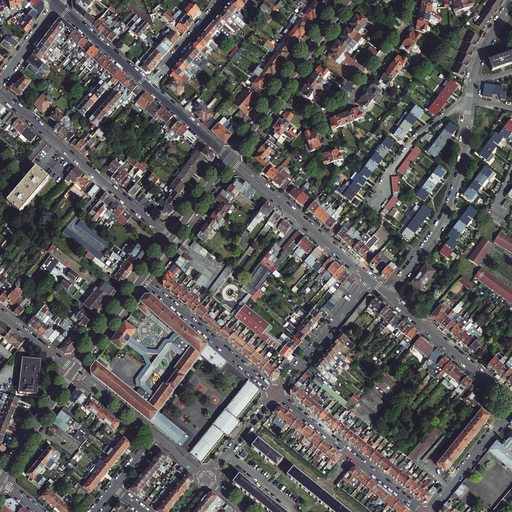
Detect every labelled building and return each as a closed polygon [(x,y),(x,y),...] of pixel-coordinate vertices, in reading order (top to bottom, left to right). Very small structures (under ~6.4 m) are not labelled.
[(14,3),(12,0),(5,0),(8,6),(11,14),(11,15),(12,14),(11,11),(16,10),(14,3)] [(19,0),(12,0),(14,3),(16,10),(17,11),(22,9),(20,2),(19,0)] [(19,0),(20,2),(22,9),(23,9),(28,3),(30,0),(19,0)] [(33,7),(36,3),(39,0),(30,0),(28,3),(30,4),(26,9),(29,12),(26,16),(29,18),(34,12),(31,10),(33,7)] [(86,12),(95,0),(73,0),(72,3),(73,9),(84,19),(88,14),(86,12)] [(243,0),(232,0),(230,3),(243,13),(250,4),(247,1),(246,2),(243,0)] [(268,0),(265,4),(273,11),(275,8),(276,7),(268,0)] [(376,6),(380,0),(369,0),(373,3),(372,5),(377,8),(378,7),(376,6)] [(422,0),(422,6),(432,8),(434,8),(435,0),(422,0)] [(464,10),(460,0),(454,2),(453,1),(449,2),(452,10),(453,9),(456,16),(465,13),(464,10)] [(473,0),(460,0),(464,10),(473,7),(472,3),(474,2),(473,0)] [(501,0),(492,0),(475,25),(483,32),(485,29),(484,28),(488,22),(489,23),(491,20),(490,19),(494,14),(495,15),(497,11),(496,11),(500,6),(501,6),(504,2),(501,0)] [(320,6),(315,2),(310,9),(318,15),(321,11),(318,9),(320,6)] [(0,21),(0,20),(3,19),(5,16),(11,14),(8,6),(2,8),(0,3),(0,21)] [(36,3),(33,7),(41,13),(44,9),(36,3)] [(188,8),(183,14),(191,20),(199,10),(191,3),(187,7),(188,8)] [(243,13),(230,3),(226,7),(242,21),(246,16),(243,13)] [(273,11),(265,4),(264,3),(260,9),(265,14),(263,16),(266,19),(273,11)] [(179,24),(158,6),(154,9),(156,13),(157,17),(156,18),(160,21),(164,16),(171,22),(170,23),(183,35),(187,30),(179,24)] [(420,13),(430,15),(432,8),(422,6),(420,13)] [(41,13),(33,7),(31,10),(34,12),(39,16),(41,13)] [(242,21),(226,7),(222,12),(234,22),(242,29),(244,27),(240,23),(242,21)] [(303,18),(309,22),(311,24),(318,15),(310,9),(303,18)] [(179,16),(190,26),(193,23),(191,20),(183,14),(179,10),(176,14),(179,16)] [(430,18),(441,20),(442,15),(437,14),(437,12),(432,11),(430,18)] [(34,22),(39,16),(34,12),(29,18),(34,22)] [(234,22),(222,12),(218,17),(234,30),(238,34),(240,31),(233,24),(234,22)] [(397,12),(393,17),(399,27),(403,22),(403,20),(397,12)] [(420,13),(419,20),(428,22),(429,22),(430,15),(420,13)] [(30,27),(34,22),(29,18),(26,16),(25,18),(20,14),(18,15),(19,16),(18,18),(20,19),(30,27)] [(94,18),(88,14),(84,19),(93,27),(98,22),(94,18)] [(149,26),(152,22),(150,16),(150,15),(146,14),(143,21),(146,24),(149,26)] [(93,27),(98,31),(108,19),(104,15),(98,22),(93,27)] [(127,27),(130,30),(140,18),(139,18),(137,16),(137,15),(127,27)] [(187,30),(190,26),(179,16),(178,18),(179,19),(178,20),(181,22),(179,24),(187,30)] [(356,16),(353,20),(364,28),(367,24),(365,22),(366,20),(361,16),(359,18),(356,16)] [(234,30),(218,17),(215,21),(229,33),(232,36),(234,33),(232,32),(234,30)] [(138,27),(143,21),(140,18),(130,30),(140,38),(143,33),(146,30),(149,26),(146,24),(141,30),(138,27)] [(299,19),(294,25),(305,33),(308,29),(305,27),(309,22),(303,18),(301,20),(299,19)] [(30,27),(20,19),(17,23),(15,21),(14,22),(11,19),(9,20),(25,33),(30,27)] [(98,31),(103,36),(113,24),(114,23),(109,19),(108,19),(98,31)] [(59,20),(56,23),(67,31),(69,33),(68,34),(69,33),(72,35),(75,31),(62,20),(59,20)] [(364,28),(353,20),(350,24),(353,26),(351,29),(357,33),(360,35),(365,29),(364,28)] [(428,22),(419,20),(416,30),(422,31),(423,30),(426,31),(428,22)] [(113,24),(103,36),(107,40),(116,30),(121,25),(122,23),(120,21),(114,28),(113,27),(114,25),(113,24)] [(215,21),(212,25),(218,30),(226,37),(229,33),(215,21)] [(289,31),(290,32),(297,37),(299,38),(300,36),(302,37),(305,33),(294,25),(290,22),(288,24),(292,27),(289,31)] [(56,23),(53,27),(64,36),(67,31),(56,23)] [(107,40),(111,43),(121,33),(123,34),(125,31),(124,30),(125,28),(121,25),(116,30),(107,40)] [(204,33),(211,39),(212,38),(213,39),(214,38),(213,37),(218,30),(212,25),(204,33)] [(7,35),(8,36),(10,33),(1,26),(0,27),(0,29),(1,30),(7,35)] [(53,27),(50,31),(61,40),(64,36),(53,27)] [(407,38),(416,44),(421,36),(418,34),(419,33),(411,27),(409,30),(412,32),(407,38)] [(169,36),(166,39),(173,46),(180,38),(169,28),(165,32),(169,36)] [(347,29),(344,33),(352,39),(357,33),(351,29),(349,31),(347,29)] [(381,33),(389,40),(392,35),(384,29),(381,33)] [(50,31),(47,36),(58,44),(61,40),(50,31)] [(69,39),(68,40),(66,42),(68,44),(66,46),(68,48),(70,46),(80,35),(75,31),(72,35),(69,39)] [(287,39),(295,46),(298,42),(296,40),(297,37),(290,32),(288,35),(290,36),(287,39)] [(173,46),(166,39),(159,33),(155,38),(162,43),(170,50),(173,46)] [(204,33),(200,38),(213,49),(219,55),(221,52),(219,50),(217,50),(217,49),(217,48),(212,43),(213,41),(211,39),(204,33)] [(352,39),(344,33),(340,37),(343,39),(341,41),(350,47),(351,48),(356,42),(354,41),(352,39)] [(479,37),(471,33),(465,43),(466,44),(461,53),(463,53),(457,63),(459,64),(454,73),(463,78),(465,75),(463,74),(469,65),(467,64),(473,54),(472,54),(477,44),(476,44),(479,37)] [(84,39),(80,35),(70,46),(72,48),(68,52),(70,54),(72,53),(75,49),(84,39)] [(58,44),(47,36),(44,40),(56,49),(57,47),(61,51),(62,51),(63,50),(64,50),(65,49),(64,48),(58,44)] [(10,37),(6,43),(13,48),(18,43),(10,37)] [(158,53),(163,58),(167,54),(159,48),(152,41),(148,38),(145,42),(151,47),(152,48),(155,50),(158,53)] [(167,54),(170,50),(162,43),(155,38),(152,41),(159,48),(167,54)] [(200,38),(196,43),(212,56),(213,55),(211,52),(213,49),(200,38)] [(416,44),(407,38),(400,49),(407,53),(412,56),(415,58),(417,55),(411,51),(413,48),(416,50),(418,46),(416,44)] [(75,49),(72,53),(77,57),(89,43),(84,39),(75,49)] [(282,46),(288,50),(290,48),(292,50),(295,46),(287,39),(285,42),(282,46)] [(13,48),(6,43),(4,42),(2,40),(0,43),(0,46),(9,54),(13,48)] [(56,49),(44,40),(40,45),(52,54),(53,52),(58,55),(60,52),(56,49)] [(265,42),(272,47),(273,48),(286,58),(289,54),(287,52),(288,50),(282,46),(280,44),(278,48),(274,45),(267,40),(265,42)] [(350,47),(341,41),(340,44),(337,42),(334,46),(345,54),(347,51),(350,47)] [(273,48),(272,47),(265,42),(263,45),(270,50),(274,53),(271,57),(273,58),(279,63),(280,61),(283,63),(286,58),(273,48)] [(89,43),(77,57),(73,61),(77,65),(80,62),(93,47),(89,43)] [(212,56),(196,43),(192,47),(205,59),(207,56),(210,58),(212,56)] [(124,44),(119,50),(125,55),(130,49),(124,44)] [(52,54),(40,45),(36,50),(48,59),(50,57),(54,60),(56,57),(52,54)] [(347,55),(345,54),(334,46),(331,50),(332,51),(328,55),(338,63),(339,62),(340,63),(345,56),(353,62),(352,64),(357,67),(359,64),(347,55)] [(93,47),(80,62),(83,65),(86,61),(89,64),(99,52),(93,47)] [(160,61),(163,58),(158,53),(155,50),(153,52),(150,50),(152,48),(151,47),(148,51),(154,56),(160,61)] [(205,59),(192,47),(188,51),(203,64),(206,60),(205,59)] [(370,47),(367,51),(371,53),(376,57),(379,53),(370,47)] [(36,50),(33,55),(44,63),(46,65),(48,62),(50,63),(52,61),(48,59),(36,50)] [(148,51),(144,55),(157,65),(160,61),(154,56),(148,51)] [(203,64),(188,51),(185,55),(197,65),(198,65),(206,72),(208,69),(203,64)] [(104,56),(99,52),(89,64),(86,67),(87,68),(90,66),(93,69),(97,64),(104,56)] [(376,57),(371,53),(366,59),(371,63),(376,57)] [(492,71),(511,63),(511,53),(489,61),(492,71)] [(44,63),(33,55),(27,62),(30,65),(33,67),(39,71),(39,70),(43,73),(47,67),(44,64),(44,63)] [(148,63),(154,69),(157,65),(144,55),(142,58),(148,63)] [(197,65),(185,55),(182,59),(195,71),(197,69),(201,72),(202,70),(197,65)] [(97,64),(93,69),(91,71),(92,72),(94,70),(97,73),(100,69),(108,60),(104,56),(97,64)] [(398,56),(394,62),(402,68),(408,60),(404,58),(403,60),(398,56)] [(151,72),(154,69),(148,63),(142,58),(139,61),(146,67),(151,72)] [(273,58),(268,65),(277,71),(280,67),(277,65),(279,63),(273,58)] [(182,59),(179,63),(193,75),(196,78),(198,76),(194,73),(196,71),(195,71),(182,59)] [(103,74),(112,64),(108,60),(100,69),(97,73),(95,75),(96,76),(98,75),(100,77),(103,74)] [(149,74),(151,72),(146,67),(139,61),(136,65),(146,74),(149,74)] [(394,62),(390,68),(400,76),(402,77),(404,74),(400,71),(402,69),(402,68),(394,62)] [(179,63),(175,66),(189,78),(190,79),(193,75),(179,63)] [(116,67),(112,64),(103,74),(106,78),(116,67)] [(33,67),(30,65),(27,69),(35,76),(49,87),(51,85),(42,79),(43,78),(37,74),(39,71),(33,67)] [(273,76),(277,71),(268,65),(265,69),(260,65),(258,67),(269,75),(271,74),(273,76)] [(321,65),(314,73),(325,80),(330,73),(325,69),(326,68),(321,65)] [(356,70),(347,82),(353,86),(366,69),(360,65),(356,70)] [(189,78),(175,66),(172,70),(173,72),(184,81),(188,84),(190,82),(187,80),(189,78)] [(120,70),(116,67),(106,78),(105,80),(107,82),(105,84),(107,85),(113,78),(120,70)] [(252,73),(267,84),(270,80),(268,78),(269,75),(258,67),(255,71),(254,70),(252,73)] [(394,80),(398,75),(399,77),(400,76),(390,68),(385,74),(394,80)] [(125,75),(120,70),(113,78),(107,85),(109,87),(108,87),(110,89),(111,88),(111,87),(113,84),(115,85),(118,82),(119,82),(119,83),(126,76),(125,75)] [(181,85),(184,81),(173,72),(170,75),(175,80),(169,87),(179,96),(185,89),(181,85)] [(256,92),(257,92),(262,86),(264,88),(267,84),(252,73),(250,75),(255,79),(255,81),(256,81),(251,88),(256,92)] [(314,73),(310,79),(323,88),(328,82),(325,80),(314,73)] [(386,90),(394,80),(385,74),(381,80),(378,84),(386,90)] [(130,79),(126,76),(119,83),(114,90),(113,92),(114,92),(117,94),(130,79)] [(15,87),(13,85),(10,89),(20,96),(21,96),(23,94),(23,93),(23,92),(25,93),(28,90),(27,87),(28,87),(27,86),(30,83),(23,78),(20,81),(15,87)] [(134,83),(130,79),(117,94),(121,97),(134,83)] [(310,79),(306,84),(314,90),(315,91),(318,95),(323,88),(310,79)] [(442,87),(445,89),(451,94),(457,86),(451,82),(450,83),(447,80),(442,87)] [(105,84),(104,83),(103,82),(102,81),(100,83),(97,81),(95,83),(105,91),(108,87),(109,87),(107,85),(105,84)] [(344,85),(350,90),(353,86),(347,82),(344,85)] [(95,83),(93,85),(96,87),(95,89),(101,95),(105,91),(95,83)] [(138,86),(134,83),(121,97),(125,101),(138,86)] [(383,91),(373,83),(364,95),(372,101),(374,102),(377,104),(382,96),(380,94),(383,91)] [(314,90),(306,84),(300,92),(316,104),(318,102),(321,97),(318,95),(315,91),(314,90)] [(485,84),(483,96),(492,98),(493,94),(494,85),(485,84)] [(501,86),(494,85),(493,94),(500,95),(499,97),(501,98),(501,100),(506,100),(508,85),(502,84),(501,86)] [(344,85),(341,88),(348,93),(350,90),(344,85)] [(445,89),(442,87),(437,94),(440,96),(446,101),(451,94),(445,89)] [(348,93),(341,88),(339,92),(345,96),(348,93)] [(90,89),(88,91),(98,100),(101,95),(95,89),(93,92),(90,89)] [(87,92),(86,93),(85,95),(88,98),(94,104),(98,100),(88,91),(87,92)] [(135,105),(145,93),(143,91),(132,102),(135,105)] [(246,91),(244,93),(245,93),(251,98),(254,101),(256,99),(250,94),(251,93),(250,93),(249,93),(246,91)] [(121,97),(117,94),(114,92),(111,96),(121,105),(123,102),(125,101),(121,97)] [(139,106),(145,111),(154,101),(145,93),(135,105),(138,108),(139,106)] [(247,110),(254,101),(251,98),(245,105),(240,101),(245,93),(244,93),(234,105),(241,111),(244,113),(247,116),(249,112),(247,110)] [(245,105),(251,98),(245,93),(240,101),(245,105)] [(52,102),(43,95),(34,105),(40,109),(39,110),(43,113),(52,102)] [(94,104),(88,98),(85,95),(83,97),(81,99),(91,108),(94,104)] [(363,106),(366,109),(372,101),(364,95),(360,100),(359,100),(356,104),(359,106),(362,108),(363,106)] [(111,96),(107,100),(117,109),(120,107),(121,105),(111,96)] [(440,96),(434,103),(441,108),(446,101),(440,96)] [(199,117),(213,100),(211,98),(208,102),(204,99),(199,105),(196,102),(193,105),(188,111),(191,114),(193,112),(199,117)] [(79,101),(77,103),(80,106),(87,112),(91,108),(81,99),(79,101)] [(117,109),(107,100),(103,105),(113,113),(116,110),(117,109)] [(215,102),(213,100),(199,117),(204,122),(202,124),(205,126),(210,120),(215,114),(209,109),(215,102)] [(157,114),(162,108),(154,101),(145,111),(153,118),(157,114)] [(435,115),(441,108),(434,103),(431,101),(427,107),(430,109),(429,111),(435,115)] [(190,102),(185,108),(188,111),(193,105),(190,102)] [(87,112),(80,106),(77,103),(76,105),(74,108),(78,112),(83,116),(85,115),(87,112)] [(103,105),(100,109),(107,115),(108,113),(111,116),(113,113),(103,105)] [(357,109),(350,112),(354,121),(370,115),(362,108),(359,106),(357,109)] [(416,107),(411,114),(417,119),(423,111),(416,107)] [(167,112),(162,108),(157,114),(153,118),(150,121),(153,124),(158,118),(160,120),(160,119),(167,112)] [(107,115),(100,109),(96,113),(106,122),(108,120),(105,117),(107,115)] [(50,118),(59,125),(65,118),(56,110),(50,118)] [(291,112),(286,111),(281,118),(283,119),(284,118),(286,119),(291,112)] [(171,119),(172,117),(167,112),(160,119),(164,123),(163,124),(162,125),(161,127),(163,128),(163,127),(169,121),(171,119)] [(350,112),(343,115),(348,126),(349,126),(349,124),(354,122),(354,121),(350,112)] [(11,113),(3,122),(6,124),(7,123),(14,115),(11,113)] [(104,124),(106,122),(96,113),(93,117),(100,123),(101,121),(104,124)] [(412,126),(417,119),(411,114),(405,121),(412,126)] [(14,115),(7,123),(12,127),(19,119),(14,115)] [(348,126),(343,115),(337,117),(341,126),(342,127),(347,125),(347,127),(348,126)] [(66,117),(65,118),(59,125),(54,130),(59,134),(69,122),(70,121),(66,117)] [(98,125),(100,123),(93,117),(90,120),(89,121),(99,130),(101,128),(98,125)] [(223,117),(211,131),(217,136),(226,126),(227,127),(228,125),(227,125),(228,124),(229,124),(230,123),(223,117)] [(338,128),(341,126),(337,117),(328,121),(333,133),(339,130),(338,128)] [(23,123),(19,119),(12,127),(9,130),(13,133),(12,134),(13,135),(23,123)] [(169,132),(178,122),(175,119),(173,121),(172,123),(169,121),(163,127),(169,132)] [(405,121),(402,119),(397,126),(400,129),(406,133),(412,126),(405,121)] [(297,139),(299,136),(289,130),(292,126),(284,120),(282,122),(280,120),(276,124),(292,135),(297,139)] [(64,139),(71,131),(74,128),(75,126),(73,125),(69,122),(59,134),(64,139)] [(183,126),(178,122),(169,132),(165,137),(166,138),(169,135),(170,136),(166,141),(168,143),(169,142),(172,138),(183,126)] [(21,135),(28,127),(23,123),(13,135),(14,136),(15,135),(16,136),(19,133),(21,135)] [(450,123),(444,131),(451,136),(456,128),(450,123)] [(292,135),(276,124),(273,128),(276,131),(275,133),(280,137),(283,133),(290,138),(292,135)] [(183,136),(187,130),(183,126),(172,138),(169,142),(171,145),(175,140),(174,139),(176,137),(179,140),(183,136)] [(217,136),(220,140),(229,129),(227,127),(226,126),(217,136)] [(229,129),(220,140),(225,144),(237,129),(233,126),(232,127),(229,129)] [(34,132),(28,127),(21,135),(16,140),(18,141),(22,136),(28,141),(32,136),(31,135),(34,132)] [(401,141),(406,133),(400,129),(399,129),(396,127),(391,134),(401,141)] [(308,143),(317,139),(314,128),(308,130),(308,129),(305,131),(305,133),(302,134),(305,144),(308,143)] [(510,133),(504,129),(499,136),(502,138),(505,140),(508,137),(510,133)] [(104,134),(99,130),(96,134),(100,137),(99,139),(103,142),(108,136),(104,134)] [(183,136),(198,150),(206,157),(212,162),(214,160),(213,154),(187,130),(183,136)] [(69,142),(73,137),(75,134),(71,131),(64,139),(69,142)] [(451,136),(444,131),(439,138),(446,143),(451,136)] [(79,142),(76,139),(72,145),(80,152),(92,139),(95,134),(93,132),(91,135),(89,134),(83,141),(82,140),(79,143),(78,143),(79,142)] [(277,142),(280,137),(275,133),(273,132),(270,137),(277,142)] [(422,137),(425,139),(429,142),(433,136),(427,133),(422,137)] [(499,142),(502,138),(499,136),(496,134),(491,141),(497,145),(499,142)] [(268,140),(275,145),(277,142),(270,137),(268,140)] [(439,138),(434,145),(440,150),(446,143),(439,138)] [(92,139),(80,152),(84,156),(96,142),(92,139)] [(320,147),(317,139),(308,143),(311,152),(315,151),(314,149),(320,147)] [(382,146),(388,151),(394,143),(387,139),(382,146)] [(255,158),(265,167),(269,163),(269,162),(271,160),(268,156),(273,150),(276,146),(275,145),(268,140),(258,152),(259,153),(255,158)] [(497,145),(491,141),(485,148),(492,152),(494,149),(497,145)] [(388,151),(382,146),(381,146),(380,145),(375,151),(377,153),(383,158),(388,151)] [(435,158),(440,150),(434,145),(428,153),(435,158)] [(492,152),(485,148),(480,155),(486,160),(492,152)] [(201,164),(206,157),(198,150),(192,157),(201,164)] [(337,150),(330,153),(334,162),(343,159),(341,155),(339,156),(337,150)] [(324,166),(334,162),(330,153),(323,155),(325,161),(323,162),(324,166)] [(383,158),(377,153),(371,161),(377,165),(383,158)] [(131,156),(127,160),(130,163),(130,164),(133,166),(132,167),(131,166),(131,167),(126,172),(124,170),(121,174),(118,171),(114,175),(111,179),(119,185),(136,166),(138,163),(131,156)] [(196,171),(201,164),(192,157),(187,164),(196,171)] [(274,166),(269,163),(265,167),(262,171),(273,181),(289,162),(291,160),(289,159),(281,167),(277,172),(272,168),(274,166)] [(121,166),(115,161),(108,169),(114,175),(118,171),(121,166)] [(377,165),(371,161),(366,168),(372,172),(377,165)] [(292,164),(289,162),(273,181),(285,190),(291,183),(290,183),(282,176),(286,171),(285,171),(292,164)] [(187,164),(182,171),(190,178),(196,171),(187,164)] [(20,213),(49,179),(36,167),(7,201),(20,213)] [(439,167),(433,174),(440,179),(445,172),(439,167)] [(489,181),(490,182),(496,174),(486,167),(480,174),(489,181)] [(71,180),(75,184),(77,182),(83,174),(75,168),(66,179),(69,182),(71,180)] [(360,175),(367,180),(372,172),(366,168),(360,175)] [(176,179),(185,186),(190,178),(182,171),(176,179)] [(83,174),(77,182),(82,187),(79,190),(86,196),(87,195),(96,185),(83,174)] [(428,181),(434,186),(440,179),(433,174),(428,181)] [(483,187),(484,188),(489,181),(480,174),(475,181),(481,186),(483,187)] [(125,188),(133,179),(129,175),(121,184),(125,188)] [(136,184),(141,179),(137,175),(133,179),(126,188),(130,192),(136,184)] [(159,180),(153,175),(149,179),(146,183),(152,189),(157,183),(159,180)] [(367,180),(360,175),(355,182),(361,187),(367,180)] [(177,196),(185,186),(176,179),(169,189),(177,196)] [(429,193),(434,186),(428,181),(425,179),(419,186),(423,188),(429,193)] [(170,198),(177,204),(181,199),(177,196),(169,189),(159,180),(157,183),(164,189),(165,191),(168,193),(170,193),(172,194),(170,194),(169,196),(169,198),(170,198)] [(235,181),(231,187),(243,196),(247,199),(254,189),(245,182),(243,186),(238,182),(235,181)] [(476,193),(479,189),(481,186),(475,181),(469,188),(476,193)] [(300,191),(291,183),(285,190),(296,200),(310,184),(308,182),(300,191)] [(361,187),(355,182),(349,189),(356,194),(361,187)] [(141,188),(136,184),(130,192),(128,193),(133,198),(141,188)] [(310,184),(296,200),(307,210),(314,203),(305,195),(309,191),(308,190),(312,186),(310,184)] [(87,195),(92,199),(100,189),(96,185),(87,195)] [(220,193),(228,199),(229,197),(234,201),(235,199),(240,203),(242,200),(241,198),(243,196),(231,187),(227,193),(223,190),(220,193)] [(423,201),(429,193),(423,188),(417,196),(423,201)] [(476,193),(469,188),(464,196),(472,202),(478,195),(476,193)] [(356,194),(349,189),(344,196),(350,201),(356,194)] [(145,197),(146,196),(142,193),(136,200),(140,203),(145,197)] [(220,204),(215,210),(224,216),(227,212),(228,213),(231,210),(230,209),(232,206),(228,203),(230,201),(228,199),(220,193),(217,197),(223,201),(220,204)] [(110,198),(106,194),(89,213),(94,217),(110,198)] [(75,204),(78,206),(84,198),(82,196),(75,204)] [(158,205),(163,208),(160,211),(164,215),(166,213),(169,215),(174,209),(162,201),(155,196),(153,198),(160,203),(158,205)] [(247,199),(243,196),(241,198),(242,200),(240,203),(243,204),(245,202),(251,206),(253,203),(247,199)] [(143,206),(148,200),(149,200),(145,197),(140,203),(143,206)] [(162,201),(174,209),(177,204),(170,198),(169,200),(164,197),(162,201)] [(110,198),(94,217),(92,219),(95,221),(105,210),(107,212),(115,202),(110,198)] [(120,206),(115,202),(107,212),(103,216),(108,220),(110,218),(120,206)] [(313,215),(320,207),(315,202),(314,203),(307,210),(313,215)] [(416,205),(413,209),(419,213),(425,218),(430,210),(421,204),(419,207),(416,205)] [(273,210),(265,205),(261,209),(247,229),(251,232),(263,215),(270,219),(274,213),(272,211),(273,210)] [(322,205),(320,207),(313,215),(319,220),(323,215),(328,209),(329,208),(328,206),(326,208),(322,205)] [(125,210),(120,206),(110,218),(115,222),(121,215),(125,210)] [(343,208),(341,206),(334,214),(325,225),(333,232),(338,226),(335,224),(339,220),(336,217),(343,208)] [(464,215),(470,219),(476,212),(470,207),(464,215)] [(323,215),(319,220),(325,225),(334,214),(328,209),(323,215)] [(125,210),(121,215),(128,221),(132,216),(125,210)] [(218,224),(224,216),(215,210),(206,223),(212,228),(216,222),(218,224)] [(270,219),(268,222),(274,226),(280,218),(281,218),(274,213),(270,219)] [(420,225),(425,218),(419,213),(417,215),(414,214),(411,219),(420,225)] [(470,219),(464,215),(459,221),(459,222),(465,227),(470,219)] [(280,218),(274,226),(274,227),(281,232),(279,235),(283,238),(291,227),(280,218)] [(408,228),(414,233),(420,225),(411,219),(410,219),(405,226),(408,228)] [(87,225),(82,221),(78,226),(109,249),(111,250),(115,245),(87,225)] [(336,235),(342,240),(351,229),(355,224),(353,222),(350,224),(348,223),(344,228),(343,228),(342,230),(341,229),(336,235)] [(454,229),(460,233),(465,227),(459,222),(454,229)] [(207,237),(213,229),(212,228),(206,223),(199,232),(200,233),(196,237),(204,243),(208,238),(207,237)] [(8,228),(13,232),(16,228),(11,224),(8,228)] [(63,233),(89,252),(102,262),(106,257),(104,256),(104,255),(67,228),(63,233)] [(409,240),(414,233),(408,228),(403,236),(409,240)] [(351,229),(342,240),(346,244),(355,234),(351,229)] [(460,233),(454,229),(448,236),(451,239),(454,241),(460,233)] [(355,234),(346,244),(353,249),(362,239),(358,236),(360,234),(357,231),(355,234)] [(494,241),(502,246),(508,237),(500,232),(494,241)] [(297,246),(305,237),(300,233),(284,251),(285,251),(282,255),(283,256),(275,265),(270,270),(260,263),(246,283),(244,285),(242,289),(246,292),(249,288),(256,293),(259,290),(263,285),(267,280),(272,274),(276,271),(297,246)] [(366,234),(362,239),(353,249),(358,254),(369,241),(370,240),(367,237),(368,236),(366,234)] [(379,238),(374,235),(370,239),(375,243),(379,238)] [(309,241),(305,237),(297,246),(299,248),(292,256),(295,258),(309,241)] [(511,239),(508,237),(502,246),(509,251),(511,245),(511,239)] [(478,245),(487,251),(492,244),(483,238),(478,245)] [(451,239),(446,246),(452,250),(457,243),(454,241),(451,239)] [(211,254),(194,241),(190,247),(207,259),(211,254)] [(317,248),(309,241),(295,258),(298,261),(305,252),(309,256),(310,255),(317,248)] [(364,259),(370,253),(368,252),(370,250),(367,247),(370,244),(369,243),(370,242),(369,241),(358,254),(364,259)] [(414,248),(408,243),(404,247),(411,252),(414,248)] [(138,263),(144,254),(138,249),(139,247),(138,247),(138,245),(137,244),(135,245),(134,244),(133,244),(131,247),(131,249),(132,249),(128,255),(138,263)] [(473,252),(483,258),(487,251),(478,245),(473,252)] [(446,258),(452,250),(446,246),(440,253),(446,258)] [(317,248),(310,255),(317,261),(323,254),(317,248)] [(111,250),(106,257),(129,275),(134,268),(119,257),(111,250)] [(119,257),(134,268),(138,263),(128,255),(123,251),(119,257)] [(381,251),(370,264),(378,271),(383,266),(380,263),(386,256),(381,251)] [(122,285),(125,280),(102,262),(89,252),(86,256),(101,267),(102,266),(111,274),(110,276),(122,285)] [(478,266),(483,258),(473,252),(469,259),(478,266)] [(50,257),(41,268),(49,275),(60,260),(51,254),(50,257)] [(313,265),(320,270),(330,259),(323,254),(317,261),(313,265)] [(102,262),(125,280),(129,275),(106,257),(102,262)] [(179,257),(174,264),(180,269),(184,273),(186,274),(192,267),(190,265),(187,263),(184,261),(181,259),(179,257)] [(275,265),(265,257),(260,263),(270,270),(275,265)] [(322,277),(334,263),(330,259),(320,270),(322,272),(316,280),(318,282),(322,277)] [(340,268),(334,263),(322,277),(328,282),(340,268)] [(397,268),(391,263),(382,274),(387,279),(397,268)] [(174,264),(163,280),(163,286),(164,287),(175,275),(180,269),(174,264)] [(435,271),(426,265),(412,283),(421,290),(435,271)] [(340,268),(328,282),(325,285),(327,287),(331,282),(334,284),(337,281),(345,272),(340,268)] [(481,268),(475,277),(482,282),(488,273),(481,268)] [(79,275),(72,269),(67,275),(74,281),(79,275)] [(276,271),(272,274),(278,279),(281,275),(276,271)] [(349,276),(345,272),(337,281),(339,282),(335,286),(337,287),(332,292),(334,294),(336,292),(338,289),(341,286),(343,283),(346,280),(349,276)] [(482,282),(489,287),(495,278),(488,273),(482,282)] [(285,279),(281,275),(278,279),(285,285),(292,276),(290,274),(285,279)] [(179,279),(175,275),(164,287),(169,290),(172,287),(175,283),(179,279)] [(191,275),(189,277),(192,280),(196,283),(198,281),(198,280),(191,275)] [(355,281),(349,276),(346,280),(352,285),(355,282),(355,281)] [(470,290),(474,286),(463,277),(459,281),(470,290)] [(60,284),(67,290),(72,284),(64,278),(60,284)] [(495,278),(489,287),(495,292),(502,283),(495,278)] [(352,285),(346,280),(343,283),(349,288),(352,285)] [(172,287),(169,290),(173,294),(182,284),(180,282),(178,285),(175,283),(172,287)] [(8,298),(14,291),(10,288),(12,287),(10,285),(9,287),(4,283),(0,288),(0,302),(3,305),(8,298)] [(117,292),(105,283),(99,290),(109,298),(111,294),(114,296),(117,292)] [(343,283),(341,286),(347,291),(349,288),(343,283)] [(502,283),(495,292),(502,297),(509,288),(502,283)] [(186,287),(182,284),(173,294),(177,298),(179,296),(186,287)] [(179,296),(177,298),(181,301),(190,291),(191,290),(187,286),(186,287),(179,296)] [(347,291),(341,286),(338,289),(345,294),(347,291)] [(99,290),(96,288),(94,290),(94,293),(84,305),(95,314),(98,311),(97,311),(102,305),(103,305),(109,298),(99,290)] [(511,290),(509,288),(502,297),(509,302),(511,297),(511,290)] [(336,292),(342,297),(345,294),(338,289),(336,292)] [(8,298),(3,305),(6,307),(8,304),(12,307),(19,297),(21,294),(15,290),(14,291),(8,298)] [(190,291),(181,301),(185,305),(192,297),(189,295),(191,293),(190,291)] [(334,294),(333,295),(340,300),(342,297),(336,292),(334,294)] [(228,362),(208,345),(208,344),(197,336),(151,295),(144,296),(136,307),(146,315),(150,311),(175,333),(181,338),(176,344),(173,342),(172,343),(185,354),(183,357),(174,369),(177,371),(167,384),(164,382),(156,393),(153,397),(143,390),(138,396),(135,394),(106,371),(109,366),(99,357),(90,369),(91,375),(127,404),(150,423),(181,447),(189,437),(161,415),(158,412),(200,355),(219,372),(228,362)] [(340,300),(333,295),(331,297),(338,303),(340,300)] [(9,310),(19,317),(31,302),(26,299),(24,301),(19,297),(12,307),(9,310)] [(194,300),(192,297),(185,305),(189,309),(198,298),(197,297),(194,300)] [(331,297),(329,300),(335,306),(338,303),(331,297)] [(194,312),(200,305),(198,303),(200,300),(198,298),(189,309),(194,312)] [(377,300),(375,298),(372,301),(370,304),(368,306),(374,311),(381,303),(379,301),(378,303),(376,301),(377,300)] [(335,306),(329,300),(326,303),(333,309),(335,306)] [(324,306),(331,312),(333,309),(326,303),(324,306)] [(379,315),(386,308),(381,303),(374,311),(379,316),(379,315)] [(443,313),(447,317),(453,310),(444,303),(441,306),(445,310),(443,313)] [(194,312),(198,316),(207,305),(206,304),(203,307),(200,305),(194,312)] [(266,329),(270,324),(246,304),(235,317),(243,323),(247,326),(256,334),(260,337),(263,332),(266,329)] [(207,305),(198,316),(202,320),(209,312),(206,310),(209,307),(207,305)] [(321,309),(328,314),(331,312),(324,306),(321,309)] [(440,325),(447,317),(443,313),(445,310),(441,306),(433,315),(432,314),(430,316),(440,325)] [(390,312),(386,308),(379,315),(384,320),(391,312),(390,312)] [(214,315),(217,310),(216,309),(213,313),(211,313),(209,311),(209,312),(202,320),(206,323),(214,315)] [(313,327),(317,322),(309,315),(302,309),(298,314),(305,320),(313,327)] [(318,313),(313,309),(309,315),(317,322),(322,317),(325,318),(328,314),(321,309),(318,313)] [(78,319),(75,322),(82,328),(84,325),(85,326),(92,318),(83,310),(76,318),(78,319)] [(210,327),(215,322),(217,319),(216,317),(216,315),(219,312),(217,310),(214,315),(206,323),(210,327)] [(445,329),(450,323),(448,321),(455,313),(453,310),(447,317),(440,325),(445,329)] [(28,325),(33,329),(45,314),(40,311),(28,325)] [(38,333),(50,318),(47,316),(50,313),(48,311),(45,314),(33,329),(38,333)] [(385,328),(396,316),(391,312),(384,320),(386,322),(383,326),(385,328)] [(450,323),(458,315),(455,313),(448,321),(450,323)] [(455,337),(464,327),(461,325),(466,319),(469,315),(467,313),(462,319),(450,333),(455,337)] [(305,320),(303,322),(298,317),(298,318),(293,314),(291,316),(293,318),(295,320),(298,323),(309,332),(313,327),(305,320)] [(43,337),(58,318),(59,317),(57,315),(53,321),(50,318),(38,333),(43,337)] [(452,325),(460,317),(458,315),(450,323),(452,325)] [(215,330),(226,317),(225,316),(222,320),(219,320),(216,323),(215,322),(210,327),(215,330)] [(402,322),(396,316),(385,328),(382,332),(385,335),(389,330),(388,328),(390,325),(395,330),(396,329),(402,322)] [(226,317),(215,330),(219,334),(222,331),(223,329),(222,328),(224,325),(224,322),(227,318),(226,317)] [(445,329),(450,333),(462,319),(460,317),(452,325),(450,323),(445,329)] [(52,335),(54,333),(53,331),(58,325),(57,324),(60,320),(58,318),(43,337),(48,341),(52,335)] [(64,321),(70,326),(73,322),(67,318),(64,321)] [(60,326),(69,333),(79,342),(83,337),(70,326),(64,321),(60,326)] [(127,343),(128,341),(131,337),(135,330),(125,322),(117,332),(110,342),(121,350),(127,343)] [(397,337),(407,326),(402,322),(396,329),(398,331),(395,335),(392,338),(395,340),(397,337)] [(219,334),(223,338),(227,333),(233,326),(229,323),(223,329),(222,331),(219,334)] [(294,328),(305,337),(309,332),(298,323),(294,328)] [(455,337),(459,341),(472,326),(470,324),(466,329),(464,327),(455,337)] [(293,335),(295,337),(301,342),(305,337),(294,328),(291,325),(289,327),(291,329),(292,327),(294,329),(292,331),(295,333),(293,335)] [(227,333),(223,338),(227,341),(231,337),(234,333),(232,331),(235,328),(233,326),(227,333)] [(412,330),(407,326),(397,337),(400,339),(397,343),(399,344),(400,343),(412,330)] [(459,341),(464,345),(475,332),(472,330),(474,328),(472,326),(459,341)] [(7,327),(0,335),(4,339),(11,330),(7,327)] [(4,339),(9,342),(15,334),(11,330),(4,339)] [(237,330),(234,333),(231,337),(227,341),(231,345),(241,334),(237,330)] [(417,334),(412,330),(400,343),(403,346),(405,348),(417,334)] [(56,338),(64,345),(72,352),(76,347),(63,336),(62,338),(60,337),(59,339),(57,337),(60,334),(56,331),(54,333),(52,335),(56,338)] [(63,336),(76,347),(79,342),(69,333),(67,336),(62,332),(60,334),(63,336)] [(291,355),(293,352),(286,346),(281,351),(280,351),(280,349),(274,344),(267,340),(269,337),(263,332),(260,337),(286,358),(290,362),(293,357),(291,355)] [(464,345),(469,349),(478,339),(480,337),(477,335),(478,335),(475,332),(464,345)] [(128,341),(127,343),(143,355),(146,365),(135,380),(136,386),(140,387),(135,394),(138,396),(143,390),(153,397),(156,393),(145,384),(144,381),(170,348),(172,348),(183,357),(185,354),(172,343),(173,342),(176,344),(181,338),(175,333),(170,339),(165,340),(157,350),(147,349),(131,337),(128,341)] [(241,334),(231,345),(236,349),(240,344),(243,341),(240,339),(244,334),(242,333),(241,334)] [(13,346),(20,337),(15,334),(9,342),(13,346)] [(355,346),(349,340),(343,335),(341,334),(334,343),(334,344),(347,355),(355,346)] [(72,352),(64,345),(63,346),(58,342),(57,343),(55,341),(56,338),(52,335),(48,341),(65,354),(71,353),(72,352)] [(13,346),(18,350),(25,341),(20,337),(13,346)] [(297,347),(291,342),(290,341),(288,343),(281,337),(278,340),(286,346),(293,352),(297,347)] [(420,337),(413,346),(425,356),(425,357),(428,360),(436,350),(420,337)] [(240,344),(236,349),(240,352),(242,350),(245,346),(250,340),(251,340),(249,338),(245,343),(243,341),(240,344)] [(478,339),(469,349),(474,354),(481,347),(478,345),(481,341),(478,339)] [(252,342),(250,340),(245,346),(242,350),(240,352),(244,356),(251,348),(248,346),(252,342)] [(248,360),(262,344),(259,342),(256,345),(257,346),(253,350),(251,348),(244,356),(248,360)] [(264,347),(262,344),(248,360),(252,363),(259,355),(257,353),(261,349),(262,350),(264,347)] [(334,344),(330,349),(343,360),(346,357),(353,364),(355,362),(347,355),(334,344)] [(343,360),(330,349),(326,353),(336,362),(338,359),(341,362),(345,366),(347,363),(343,360)] [(434,369),(438,364),(444,357),(436,350),(428,360),(426,362),(434,369)] [(256,367),(267,354),(265,353),(262,357),(259,355),(252,363),(256,367)] [(336,362),(326,353),(322,358),(332,367),(334,364),(338,367),(341,370),(343,368),(339,365),(336,362)] [(256,367),(261,371),(268,363),(265,361),(269,356),(267,354),(256,367)] [(502,359),(502,358),(498,354),(488,366),(492,370),(502,359)] [(444,357),(438,364),(443,369),(449,362),(444,357)] [(18,393),(37,395),(41,360),(22,358),(18,393)] [(276,380),(290,362),(286,358),(276,370),(269,378),(272,380),(276,380)] [(322,358),(318,363),(328,372),(330,369),(333,372),(337,375),(339,373),(335,370),(332,367),(322,358)] [(502,359),(492,370),(497,374),(504,367),(501,365),(504,361),(502,359)] [(265,374),(275,363),(273,362),(273,363),(270,360),(268,363),(261,371),(265,374)] [(497,374),(502,378),(510,368),(511,366),(511,365),(510,364),(511,362),(511,361),(509,360),(504,367),(497,374)] [(228,362),(219,372),(223,374),(228,368),(246,383),(249,380),(228,362)] [(445,372),(448,375),(455,367),(449,362),(443,369),(438,376),(440,378),(445,372)] [(269,378),(276,370),(274,368),(276,366),(275,365),(276,364),(275,363),(265,374),(269,378)] [(314,368),(327,380),(330,377),(336,382),(338,380),(331,375),(328,372),(318,363),(314,368)] [(455,367),(448,375),(460,385),(466,377),(455,367)] [(507,382),(511,376),(511,369),(510,368),(502,378),(507,382)] [(189,380),(223,408),(226,404),(192,377),(189,380)] [(458,392),(461,394),(470,384),(472,382),(466,377),(460,385),(456,389),(459,391),(458,392)] [(246,383),(192,450),(189,454),(201,464),(224,435),(227,436),(230,436),(235,430),(239,424),(239,421),(237,419),(260,390),(249,380),(246,383)] [(293,398),(303,385),(300,383),(300,382),(299,381),(290,392),(290,396),(293,398)] [(297,401),(301,404),(308,396),(306,394),(308,392),(307,391),(308,390),(309,391),(316,382),(313,381),(307,389),(297,401)] [(470,384),(461,394),(464,397),(463,399),(463,400),(462,401),(473,410),(481,402),(473,395),(474,395),(470,391),(473,387),(470,384)] [(303,385),(293,398),(297,401),(307,389),(303,385)] [(75,404),(77,402),(83,394),(83,393),(76,388),(68,400),(75,404)] [(2,398),(18,404),(19,400),(4,393),(2,398)] [(83,394),(77,402),(82,405),(83,404),(88,397),(83,394)] [(357,403),(361,399),(354,394),(351,399),(357,403)] [(306,408),(312,400),(308,396),(301,404),(306,408)] [(315,396),(312,400),(306,408),(310,411),(319,400),(315,396)] [(83,404),(93,412),(98,406),(88,397),(83,404)] [(0,403),(3,404),(16,409),(18,404),(2,398),(1,400),(0,399),(0,403)] [(355,406),(356,404),(350,398),(344,405),(350,411),(351,411),(355,406)] [(314,415),(321,407),(323,403),(319,400),(310,411),(314,415)] [(0,408),(14,414),(16,409),(3,404),(0,403),(0,408)] [(98,406),(93,412),(100,418),(105,411),(98,406)] [(323,409),(321,407),(314,415),(318,418),(328,407),(326,406),(325,407),(325,406),(323,409)] [(274,420),(284,409),(281,407),(277,407),(273,413),(275,415),(272,418),(274,420)] [(318,418),(323,421),(329,414),(327,412),(329,410),(328,409),(329,408),(328,407),(318,418)] [(0,408),(0,414),(12,419),(14,414),(0,408)] [(71,418),(73,416),(68,413),(69,411),(64,408),(61,411),(71,418)] [(445,472),(490,417),(479,408),(477,412),(479,413),(440,462),(438,460),(435,463),(445,472)] [(288,413),(284,409),(274,420),(273,422),(278,425),(288,413)] [(71,418),(61,411),(53,424),(58,428),(61,430),(64,432),(65,432),(68,426),(86,440),(92,433),(76,421),(71,418)] [(105,411),(100,418),(107,424),(112,417),(105,411)] [(189,437),(181,447),(189,454),(192,450),(185,445),(193,435),(164,412),(161,415),(189,437)] [(283,428),(293,416),(288,413),(278,425),(282,429),(283,428)] [(0,420),(10,424),(12,419),(0,414),(0,420)] [(329,414),(323,421),(327,425),(333,417),(329,414)] [(336,414),(333,417),(327,425),(331,428),(340,417),(336,414)] [(289,426),(291,428),(297,420),(293,416),(283,428),(286,430),(289,426)] [(120,423),(112,417),(107,424),(114,430),(120,423)] [(344,420),(340,417),(331,428),(335,432),(342,423),(344,420)] [(0,425),(8,429),(10,424),(0,420),(0,425)] [(295,431),(301,424),(297,420),(291,428),(293,430),(283,442),(286,443),(292,435),(295,431)] [(340,435),(349,424),(348,422),(346,422),(344,425),(342,423),(335,432),(340,435)] [(53,424),(49,429),(55,433),(58,428),(53,424)] [(306,427),(301,424),(295,431),(292,435),(294,437),(297,433),(299,435),(306,427)] [(340,435),(344,439),(350,431),(348,429),(351,426),(351,425),(349,424),(340,435)] [(301,442),(310,431),(306,427),(299,435),(302,437),(299,440),(301,442)] [(350,431),(344,439),(348,442),(359,428),(358,427),(356,429),(354,429),(352,432),(350,431)] [(348,442),(352,446),(359,437),(357,436),(359,433),(359,432),(359,431),(360,429),(359,428),(348,442)] [(306,446),(308,443),(315,434),(310,431),(301,442),(306,446)] [(307,448),(310,449),(319,438),(315,434),(308,443),(310,444),(307,448)] [(356,449),(368,435),(366,434),(365,436),(363,436),(360,439),(359,437),(352,446),(356,449)] [(369,436),(368,435),(356,449),(361,452),(367,444),(365,443),(368,440),(367,438),(369,436)] [(422,461),(426,464),(437,452),(449,438),(445,435),(422,461)] [(119,444),(126,449),(131,443),(124,437),(119,444)] [(511,438),(510,437),(503,446),(497,440),(488,451),(511,470),(511,438)] [(319,438),(310,449),(314,453),(317,450),(324,441),(319,438)] [(379,438),(376,441),(365,456),(369,459),(376,451),(374,450),(382,440),(379,438)] [(266,459),(276,467),(282,459),(258,439),(251,447),(266,459)] [(367,444),(361,452),(365,456),(376,441),(375,440),(373,443),(373,442),(372,443),(369,446),(367,444)] [(317,455),(319,457),(328,445),(324,441),(317,450),(319,451),(317,455)] [(119,444),(114,450),(121,455),(126,449),(119,444)] [(109,456),(114,450),(108,445),(103,451),(109,456)] [(324,454),(326,457),(333,449),(328,445),(319,457),(321,458),(324,454)] [(44,453),(51,458),(54,461),(60,454),(56,451),(50,446),(44,453)] [(326,462),(328,464),(337,452),(333,449),(326,457),(328,459),(326,462)] [(109,456),(116,461),(121,455),(114,450),(109,456)] [(161,450),(157,455),(168,463),(169,464),(172,459),(161,450)] [(373,463),(382,451),(380,450),(378,453),(376,451),(369,459),(373,463)] [(385,453),(382,451),(373,463),(378,466),(384,458),(382,456),(385,453)] [(333,462),(335,464),(340,458),(339,454),(337,452),(328,464),(330,465),(333,462)] [(54,461),(51,458),(44,453),(38,460),(45,465),(49,468),(54,461)] [(168,463),(157,455),(154,459),(162,465),(164,463),(166,465),(168,463)] [(109,456),(104,462),(111,468),(116,461),(109,456)] [(384,458),(378,466),(382,470),(391,459),(389,457),(387,460),(384,458)] [(154,459),(150,463),(161,472),(162,472),(165,468),(162,465),(154,459)] [(386,473),(393,465),(395,462),(392,459),(391,459),(382,470),(386,473)] [(38,460),(33,467),(39,472),(45,465),(38,460)] [(111,468),(104,462),(98,469),(105,474),(111,468)] [(150,463),(147,468),(155,474),(156,472),(160,475),(161,472),(150,463)] [(391,476),(395,480),(404,469),(402,467),(403,466),(401,464),(399,467),(391,476)] [(393,465),(386,473),(391,476),(399,467),(397,465),(395,467),(393,465)] [(95,466),(90,472),(93,475),(98,469),(95,466)] [(39,472),(33,467),(27,474),(33,480),(39,472)] [(178,471),(180,473),(192,483),(194,481),(193,477),(181,467),(178,471)] [(349,481),(358,469),(355,467),(352,467),(347,473),(350,475),(348,478),(347,479),(349,481)] [(147,468),(143,472),(155,481),(158,477),(155,474),(147,468)] [(347,511),(293,468),(287,476),(295,483),(318,501),(331,511),(347,511)] [(98,469),(93,475),(100,481),(105,474),(98,469)] [(356,481),(362,473),(358,469),(349,481),(350,482),(351,481),(352,481),(354,479),(356,481)] [(399,483),(408,472),(404,469),(395,480),(399,483)] [(86,480),(88,481),(93,475),(90,472),(85,479),(86,480)] [(143,472),(140,476),(148,483),(150,480),(153,483),(155,481),(143,472)] [(409,474),(408,472),(399,483),(404,487),(410,479),(408,477),(409,475),(409,474)] [(192,483),(180,473),(179,475),(182,478),(180,481),(189,487),(192,483)] [(358,488),(367,476),(362,473),(356,481),(359,483),(357,485),(357,486),(356,487),(358,488)] [(100,481),(93,475),(88,481),(95,487),(100,481)] [(250,484),(239,475),(233,483),(268,511),(285,511),(278,506),(279,505),(277,503),(275,502),(274,503),(253,487),(254,485),(252,484),(250,482),(250,484)] [(136,481),(147,490),(149,488),(146,485),(148,483),(140,476),(136,481)] [(363,486),(365,488),(367,486),(372,480),(367,476),(358,488),(359,489),(360,488),(361,488),(363,486)] [(174,482),(185,491),(189,487),(180,481),(177,478),(174,482)] [(410,479),(404,487),(408,490),(417,479),(416,478),(415,478),(412,481),(410,479)] [(419,480),(417,479),(408,490),(413,494),(419,486),(417,484),(419,481),(418,481),(419,480)] [(181,496),(185,491),(174,482),(172,480),(170,483),(172,484),(170,486),(181,496)] [(367,486),(365,488),(367,490),(366,492),(366,493),(365,494),(367,495),(376,484),(372,480),(367,486)] [(88,481),(83,488),(90,493),(95,487),(88,481)] [(146,492),(147,490),(136,481),(133,485),(141,492),(142,489),(146,492)] [(419,486),(413,494),(417,498),(425,487),(421,483),(419,486)] [(468,489),(462,483),(453,494),(457,497),(460,499),(468,489)] [(380,487),(376,484),(367,495),(368,496),(369,495),(370,496),(371,493),(374,495),(380,487)] [(129,490),(140,499),(144,494),(141,492),(133,485),(129,490)] [(166,487),(165,489),(178,500),(181,496),(170,486),(168,489),(166,487)] [(380,487),(374,495),(376,497),(374,499),(375,500),(374,501),(376,502),(385,491),(380,487)] [(427,488),(425,487),(417,498),(421,501),(427,493),(425,491),(427,488)] [(432,488),(427,493),(421,501),(423,503),(427,502),(435,492),(432,490),(433,489),(432,488)] [(178,500),(165,489),(163,491),(169,496),(167,498),(175,504),(178,500)] [(54,495),(47,490),(42,497),(48,502),(54,495)] [(511,490),(493,511),(498,511),(511,496),(511,490)] [(383,502),(389,494),(385,491),(376,502),(377,503),(378,502),(378,503),(380,500),(383,502)] [(218,496),(212,492),(208,492),(206,495),(210,498),(211,497),(215,500),(214,501),(218,504),(219,502),(218,501),(216,499),(218,496)] [(394,498),(389,494),(383,502),(385,504),(383,507),(384,507),(383,508),(385,509),(389,503),(394,498)] [(54,495),(48,502),(54,507),(60,500),(54,495)] [(206,495),(203,499),(211,505),(213,503),(215,505),(216,504),(217,505),(218,504),(214,501),(215,500),(211,497),(210,498),(206,495)] [(160,500),(171,509),(175,504),(167,498),(164,496),(162,499),(161,498),(160,500)] [(389,503),(385,509),(386,510),(387,509),(387,510),(389,507),(392,509),(398,501),(394,498),(389,503)] [(19,511),(23,508),(12,499),(6,500),(4,505),(12,511),(19,511)] [(211,505),(203,499),(199,504),(203,507),(204,506),(208,509),(207,510),(210,511),(211,511),(212,511),(210,510),(211,509),(209,508),(211,505)] [(60,511),(66,505),(60,500),(54,507),(60,511)] [(166,511),(168,511),(171,509),(160,500),(157,505),(166,511)] [(114,511),(118,511),(124,505),(120,501),(113,509),(116,511),(114,511)] [(396,511),(403,505),(398,501),(392,509),(394,511),(393,511),(396,511)] [(449,504),(447,502),(439,511),(438,511),(445,511),(447,509),(451,504),(450,503),(449,504)]
